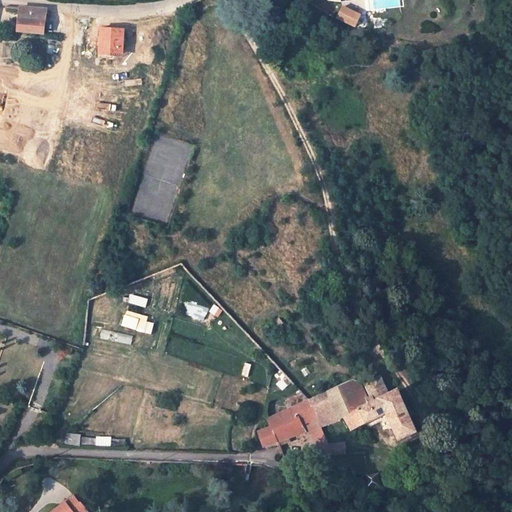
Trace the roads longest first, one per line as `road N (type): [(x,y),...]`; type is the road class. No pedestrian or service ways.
road 1 (unclassified): [(0,465),(23,451),(49,450),(261,458)]
road 2 (unclassified): [(11,0),(104,9),(181,0)]
